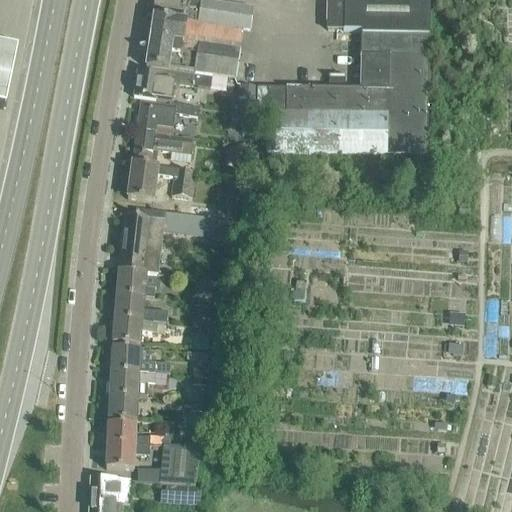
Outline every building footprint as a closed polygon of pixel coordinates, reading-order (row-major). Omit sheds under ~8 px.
[(250,33),(253,12),(200,4),(200,3),(179,0),(148,0),(146,18),(182,23),(250,33)] [(257,91),(257,115),(267,115),(266,156),(426,158),(429,37),(429,0),(325,0),(325,35),(361,35),(360,58),(359,93),(257,91)] [(150,39),(145,71),(168,74),(169,72),(194,75),(197,55),(198,47),(183,44),(186,25),(153,20),(152,26),(150,39)] [(239,53),(198,47),(197,55),(194,75),(212,78),(228,81),(235,82),(239,53)] [(0,48),(0,107),(7,109),(18,52),(3,49),(0,48)] [(137,75),(133,100),(156,104),(171,106),(174,86),(198,90),(199,80),(140,71),(139,75),(137,75)] [(203,80),(199,80),(198,90),(210,92),(211,82),(203,80)] [(252,118),(256,89),(240,87),(236,115),(252,118)] [(141,106),(137,134),(156,137),(156,134),(172,136),(175,117),(184,119),(201,122),(203,112),(172,107),(171,111),(141,106)] [(244,120),(241,136),(252,138),(255,122),(244,120)] [(156,137),(137,134),(132,162),(156,166),(157,154),(190,159),(191,142),(181,141),(181,142),(156,139),(156,137)] [(235,151),(233,166),(250,167),(257,168),(257,164),(258,154),(235,151)] [(132,167),(127,202),(153,205),(157,179),(174,181),(175,173),(132,167)] [(174,181),(171,199),(191,202),(194,175),(175,173),(174,181)] [(231,182),(229,195),(241,197),(243,184),(242,184),(231,182)] [(188,220),(191,220),(210,223),(211,210),(189,208),(188,220)] [(191,220),(188,220),(149,215),(148,222),(124,219),(118,273),(145,276),(157,278),(162,235),(189,238),(191,220)] [(467,255),(459,255),(458,265),(466,265),(467,255)] [(118,274),(116,298),(143,302),(143,301),(153,302),(154,292),(144,291),(145,276),(118,274)] [(296,284),(293,305),(303,306),(305,285),(296,284)] [(211,300),(211,288),(194,286),(193,298),(211,300)] [(114,322),(157,326),(166,327),(167,315),(142,313),(143,302),(116,298),(114,322)] [(454,318),(453,330),(462,330),(463,319),(454,318)] [(192,321),(191,329),(208,331),(209,322),(192,321)] [(157,326),(114,322),(111,347),(139,349),(140,336),(156,337),(157,326)] [(208,331),(191,329),(190,339),(208,340),(208,331)] [(110,375),(155,377),(169,377),(170,367),(138,366),(139,352),(111,351),(110,375)] [(192,371),(192,379),(205,380),(206,372),(192,371)] [(154,389),(155,377),(110,375),(109,398),(137,400),(137,388),(154,389)] [(205,380),(192,379),(192,389),(204,389),(205,380)] [(497,381),(489,379),(487,388),(494,390),(497,381)] [(137,400),(109,398),(108,423),(136,425),(137,400)] [(447,406),(454,407),(456,399),(448,398),(447,406)] [(202,416),(202,426),(214,427),(214,409),(202,408),(202,416)] [(189,415),(189,425),(202,426),(202,416),(189,415)] [(149,450),(149,442),(134,441),(135,429),(107,427),(106,447),(106,448),(149,450)] [(196,428),(196,443),(206,444),(206,429),(196,428)] [(149,450),(163,451),(169,451),(170,449),(170,441),(149,440),(149,442),(149,450)] [(444,455),(445,448),(437,447),(436,455),(444,455)] [(148,460),(149,450),(106,448),(105,472),(133,473),(133,459),(148,460)] [(137,485),(194,491),(200,451),(170,449),(169,451),(163,451),(160,475),(137,473),(137,485)] [(90,482),(88,511),(121,511),(122,506),(127,506),(128,485),(113,484),(113,483),(90,482)] [(164,489),(162,507),(196,510),(197,492),(164,489)]
